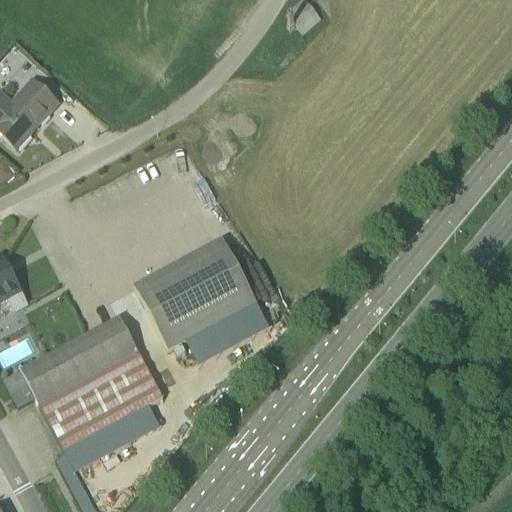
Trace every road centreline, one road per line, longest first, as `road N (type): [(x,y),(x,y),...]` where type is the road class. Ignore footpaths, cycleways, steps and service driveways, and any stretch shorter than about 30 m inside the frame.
road 1 (secondary): [(511,142),(211,507)]
road 2 (secondary): [(267,511),(511,214)]
road 3 (residential): [(0,215),(179,114),(238,58),(277,0)]
